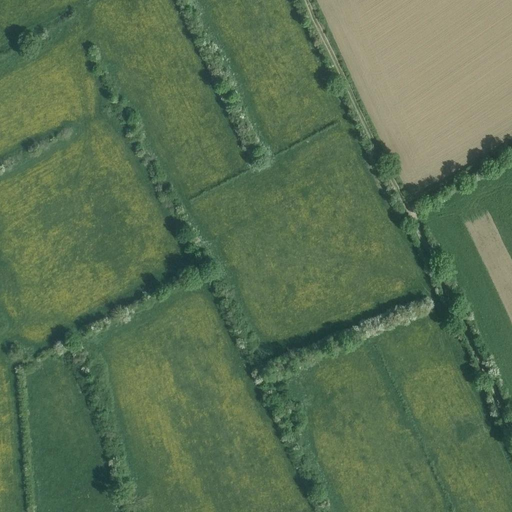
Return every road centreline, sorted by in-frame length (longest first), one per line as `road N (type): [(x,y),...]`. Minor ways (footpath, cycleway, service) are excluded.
road 1 (track): [(511,429),(407,208)]
road 2 (track): [(407,208),(306,0)]
